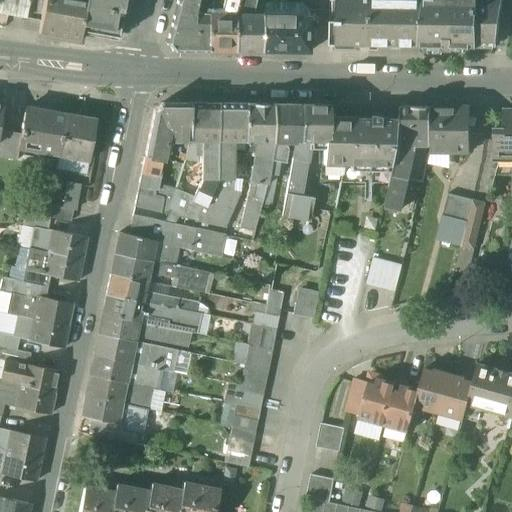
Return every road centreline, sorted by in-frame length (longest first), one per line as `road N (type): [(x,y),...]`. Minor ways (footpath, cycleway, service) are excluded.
road 1 (residential): [(49,511),(140,69)]
road 2 (tertiary): [(511,83),(140,69)]
road 3 (residential): [(511,321),(373,335),(333,353),(309,389),(285,511)]
road 4 (tertiary): [(140,69),(0,56)]
